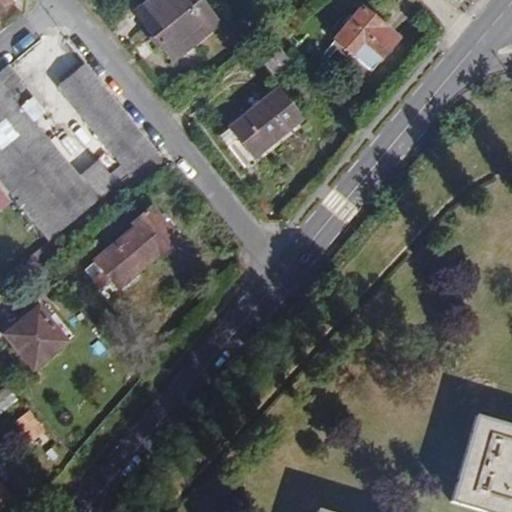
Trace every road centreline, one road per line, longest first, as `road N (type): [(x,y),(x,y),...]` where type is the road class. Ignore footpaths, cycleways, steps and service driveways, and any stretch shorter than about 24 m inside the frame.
road 1 (residential): [(275,272),(60,0)]
road 2 (primary): [(74,511),(275,272)]
road 3 (primary): [(275,272),(474,50)]
